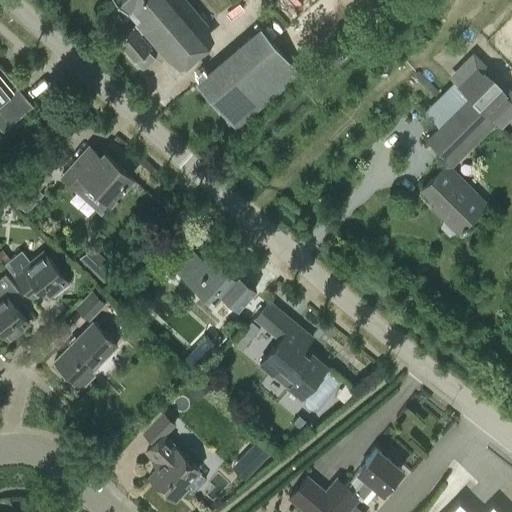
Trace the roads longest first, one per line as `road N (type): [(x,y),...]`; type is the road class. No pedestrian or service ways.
road 1 (residential): [(511,437),(400,348),(13,0)]
road 2 (unknown): [(8,451),(25,372),(75,319)]
road 3 (residential): [(0,453),(22,448),(67,465),(113,511)]
